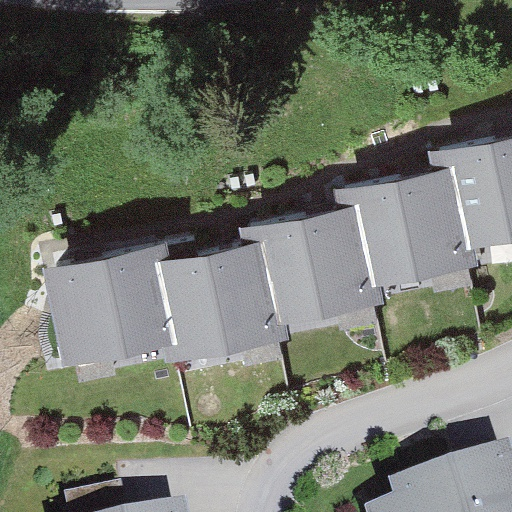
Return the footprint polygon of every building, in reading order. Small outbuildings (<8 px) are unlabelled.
[(511,135),(445,149),(464,246),(467,245),(464,227),(511,217),(511,135)] [(350,187),(370,284),(373,283),(369,265),(464,246),(445,149),(442,150),(445,168),(350,187)] [(256,225),(275,320),(278,319),(275,303),(370,284),(350,187),(347,188),(351,206),(256,225)] [(158,244),(177,339),(275,320),(256,225),(253,226),(256,242),(199,253),(196,237),(161,244),(158,244)] [(177,339),(158,244),(59,264),(76,342),(171,324),(174,340),(177,339)] [(511,511),(511,496),(502,465),(406,495),(411,511),(511,511)] [(71,498),(73,511),(124,511),(120,488),(71,498)]
